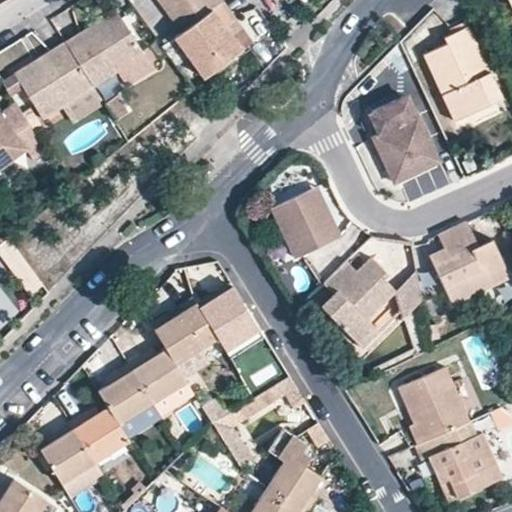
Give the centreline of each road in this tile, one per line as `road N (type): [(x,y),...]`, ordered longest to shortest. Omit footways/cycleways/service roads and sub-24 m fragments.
road 1 (residential): [(400,511),(203,210)]
road 2 (residential): [(303,102),(363,203),(381,217),(425,216),(511,177)]
road 3 (residential): [(0,385),(128,259),(203,210)]
road 4 (residential): [(203,210),(303,102)]
road 5 (residential): [(303,102),(375,0)]
